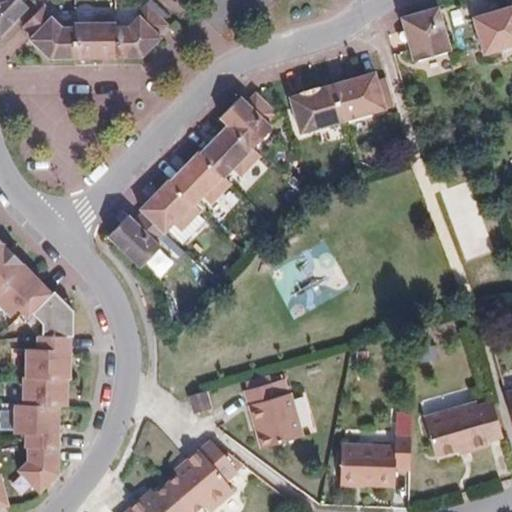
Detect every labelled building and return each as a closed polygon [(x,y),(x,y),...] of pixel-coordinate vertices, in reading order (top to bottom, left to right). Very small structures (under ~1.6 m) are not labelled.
[(0,0),(0,37),(29,7),(21,0),(0,0)] [(164,36),(161,33),(170,24),(165,19),(148,3),(139,12),(142,15),(130,26),(118,26),(118,57),(144,57),(164,36)] [(55,13),(46,4),(41,8),(25,26),(34,35),(31,38),(52,59),(76,58),(76,27),(64,27),(52,15),(55,13)] [(511,46),(511,4),(494,9),(496,17),(475,23),(484,55),(511,46)] [(440,5),(414,13),(409,14),(416,36),(409,38),(415,60),(452,49),(440,5)] [(494,9),(472,15),(475,23),(496,17),(494,9)] [(409,14),(403,16),(409,38),(416,36),(409,14)] [(118,57),(118,26),(118,22),(75,23),(76,27),(76,58),(118,57)] [(357,76),(359,84),(379,78),(377,70),(357,76)] [(395,106),(387,76),(379,78),(359,84),(357,76),(333,83),(341,109),(344,120),(395,106)] [(341,109),(333,83),(308,90),(310,98),(291,103),(292,108),(300,133),(344,120),(341,109)] [(291,103),(310,98),(308,90),(289,95),(291,103)] [(278,112),(257,92),(249,100),(269,121),(278,112)] [(249,100),(244,95),(222,117),(230,125),(202,153),(200,151),(173,181),(171,179),(134,218),(158,241),(175,222),(197,204),(205,196),(226,177),(234,168),(253,147),(274,126),(269,121),(249,100)] [(242,176),(261,155),(253,147),(234,168),(242,176)] [(212,203),(232,183),(226,177),(205,196),(212,203)] [(175,222),(184,230),(203,211),(197,204),(175,222)] [(134,218),(131,215),(111,237),(141,268),(162,245),(158,241),(134,218)] [(29,313),(48,293),(0,245),(0,311),(6,318),(15,311),(23,319),(29,313)] [(69,312),(51,290),(48,293),(29,313),(38,324),(38,335),(67,337),(69,312)] [(38,335),(30,337),(31,348),(20,349),(20,378),(16,378),(16,405),(54,407),(62,407),(61,380),(66,381),(67,337),(38,335)] [(285,378),(247,389),(255,418),(261,416),(269,445),(270,446),(304,436),(292,392),(288,393),(285,378)] [(213,407),(209,390),(190,396),(195,412),(213,407)] [(457,449),(470,445),(472,450),(490,445),(489,441),(504,437),(493,402),(478,406),(477,402),(424,417),(435,455),(457,449)] [(7,404),(6,433),(21,435),(23,459),(10,470),(36,494),(56,475),(54,407),(16,405),(7,404)] [(269,445),(261,416),(255,418),(262,446),(269,445)] [(396,470),(410,470),(412,424),(396,423),(395,446),(343,445),(342,483),(395,485),(396,470)] [(200,444),(125,511),(206,511),(226,495),(217,485),(228,475),(200,444)] [(457,449),(459,454),(472,450),(470,445),(457,449)]
